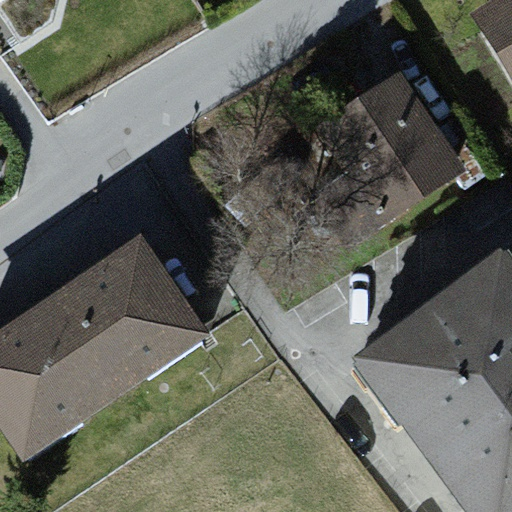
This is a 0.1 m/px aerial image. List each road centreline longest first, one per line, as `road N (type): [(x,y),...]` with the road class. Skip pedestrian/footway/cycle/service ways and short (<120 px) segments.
road 1 (unknown): [(164,137),(247,281),(431,511)]
road 2 (residential): [(374,0),(102,178)]
road 3 (residential): [(102,178),(0,44)]
road 4 (residential): [(102,178),(0,245)]
